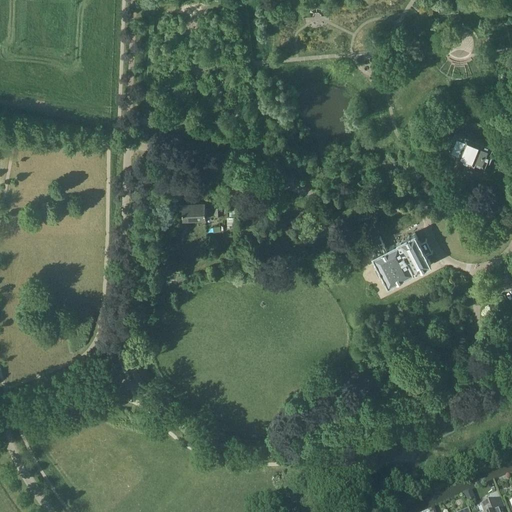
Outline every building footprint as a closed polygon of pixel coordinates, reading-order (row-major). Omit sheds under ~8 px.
[(455,131),(447,151),(457,155),(457,156),(474,163),(474,162),(484,166),(486,160),(489,161),(492,153),(490,153),(492,146),(482,142),(482,141),(465,134),(465,135),(455,131)] [(269,180),(292,185),(294,174),(271,169),(269,180)] [(192,220),(193,218),(205,217),(205,210),(213,209),(214,215),(223,214),(223,218),(227,218),(228,229),(234,229),(234,217),(228,217),(227,202),(227,199),(222,200),(222,201),(213,201),(213,202),(205,202),(182,203),(183,218),(186,218),(187,220),(192,220)] [(431,263),(426,254),(427,254),(420,241),(420,242),(415,233),(401,240),(400,240),(398,242),(386,248),(380,235),(378,232),(367,237),(369,241),(375,254),(373,255),(373,256),(374,256),(376,260),(375,261),(377,263),(377,264),(378,264),(380,268),(379,268),(382,273),(383,273),(385,277),(384,277),(386,281),(386,280),(389,285),(415,271),(416,271),(430,263),(431,263)] [(467,505),(476,501),(474,496),(465,499),(467,505)] [(498,511),(505,509),(501,499),(483,506),(485,511),(498,511)]
